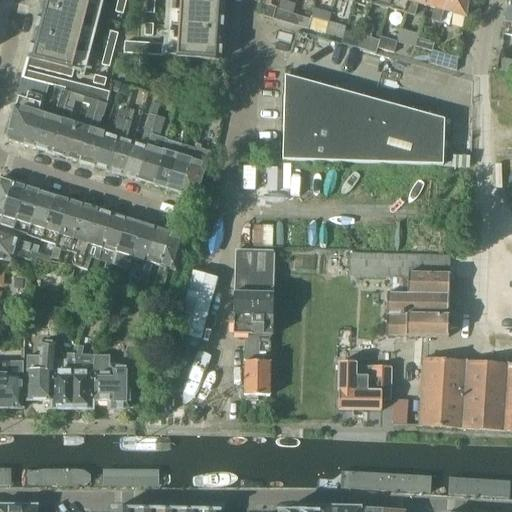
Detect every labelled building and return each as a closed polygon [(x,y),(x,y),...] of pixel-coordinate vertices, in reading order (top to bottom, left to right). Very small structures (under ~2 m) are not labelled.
[(35,32),(28,60),(29,60),(40,63),(51,66),(63,69),(71,71),(78,43),(85,16),(89,0),(43,0),(42,5),(35,32)] [(181,0),(180,28),(165,27),(163,47),(162,57),(219,61),(221,31),(223,3),(223,0),(181,0)] [(273,20),(276,9),(278,0),(265,0),(265,6),(264,17),(273,20)] [(371,0),(370,5),(388,10),(388,9),(390,0),(371,0)] [(406,15),(409,0),(390,0),(388,9),(406,15)] [(426,9),(428,0),(409,0),(406,15),(414,17),(417,7),(426,9)] [(447,0),(428,0),(426,9),(433,11),(430,22),(440,25),(447,0)] [(447,0),(440,25),(449,27),(452,15),(465,19),(467,0),(447,0)] [(511,36),(511,0),(509,0),(503,35),(511,36)] [(118,2),(115,13),(123,15),(126,4),(118,2)] [(147,2),(146,14),(154,15),(155,3),(147,2)] [(290,25),(293,13),(286,11),(276,9),(273,20),(290,25)] [(313,9),(310,18),(328,24),(329,21),(331,14),(313,9)] [(307,30),(310,18),(293,13),(290,25),(307,30)] [(329,24),(326,35),(343,40),(345,33),(347,29),(329,24)] [(145,25),(144,37),(152,37),(153,25),(145,25)] [(365,26),(361,38),(369,40),(373,28),(365,26)] [(419,34),(402,29),(398,43),(415,48),(418,39),(419,34)] [(110,32),(107,44),(115,46),(118,34),(110,32)] [(345,33),(343,40),(342,45),(358,50),(361,38),(345,33)] [(377,50),(379,43),(369,40),(361,38),(358,50),(376,55),(377,50)] [(418,39),(415,48),(432,52),(434,43),(418,39)] [(379,43),(377,50),(394,55),(397,44),(380,40),(379,43)] [(107,44),(104,55),(112,57),(115,46),(107,44)] [(430,57),(428,64),(437,66),(440,55),(432,52),(430,57)] [(104,55),(101,66),(109,68),(112,57),(104,55)] [(511,74),(511,61),(498,59),(496,72),(511,74)] [(29,60),(27,67),(38,70),(40,63),(29,60)] [(40,63),(38,70),(49,73),(51,66),(40,63)] [(51,66),(49,73),(61,76),(63,69),(51,66)] [(63,69),(61,76),(72,79),(74,71),(71,71),(63,69)] [(37,74),(25,71),(24,78),(35,81),(37,74)] [(47,77),(37,74),(35,81),(46,84),(47,77)] [(106,79),(94,76),(92,83),(104,86),(106,79)] [(56,87),(58,80),(47,77),(46,84),(56,87)] [(308,163),(328,89),(285,77),(283,142),(282,162),(308,163)] [(40,84),(21,79),(6,137),(8,142),(21,145),(40,84)] [(69,82),(58,80),(56,87),(67,90),(69,82)] [(80,85),(69,82),(67,90),(78,92),(80,85)] [(120,91),(122,85),(113,82),(112,86),(110,92),(118,95),(120,91)] [(40,84),(21,145),(36,150),(47,115),(41,113),(49,86),(40,84)] [(89,95),(91,88),(80,85),(78,92),(89,95)] [(130,87),(122,85),(120,91),(128,94),(130,87)] [(102,91),(91,88),(89,95),(100,98),(102,91)] [(351,95),(328,89),(308,163),(333,164),(351,95)] [(47,115),(36,150),(50,154),(69,93),(65,91),(61,91),(54,117),(47,115)] [(110,93),(102,91),(100,98),(99,102),(107,104),(110,93)] [(84,97),(69,93),(50,154),(65,159),(76,123),(70,121),(75,102),(82,104),(84,97)] [(351,95),(333,164),(357,164),(375,102),(351,95)] [(83,125),(76,123),(65,159),(79,164),(97,106),(99,102),(84,97),(82,104),(89,106),(83,125)] [(375,102),(357,164),(443,167),(444,121),(375,102)] [(152,104),(149,115),(157,117),(161,106),(152,104)] [(94,168),(105,133),(98,131),(104,108),(97,106),(79,164),(94,168)] [(200,120),(203,112),(192,108),(189,116),(200,120)] [(127,112),(126,112),(119,109),(117,117),(112,136),(105,133),(94,168),(108,173),(127,112)] [(123,177),(134,142),(126,140),(133,118),(134,111),(127,109),(126,112),(127,112),(108,173),(123,177)] [(134,142),(123,177),(137,182),(157,117),(150,115),(149,115),(140,144),(134,142)] [(206,122),(219,127),(222,120),(209,115),(206,122)] [(157,117),(137,182),(152,186),(166,140),(159,138),(165,119),(157,117)] [(166,140),(152,186),(166,191),(181,145),(166,140)] [(181,195),(195,150),(181,145),(166,191),(181,195)] [(197,145),(195,150),(181,195),(196,200),(211,153),(201,150),(202,146),(197,145)] [(466,171),(467,161),(453,161),(453,167),(453,171),(466,171)] [(0,221),(12,183),(0,178),(0,221)] [(0,227),(13,232),(27,187),(12,183),(0,221),(0,227)] [(26,237),(41,192),(27,187),(13,232),(22,235),(22,236),(26,237)] [(45,231),(55,196),(41,192),(26,237),(41,241),(42,241),(45,231)] [(69,201),(55,196),(45,231),(42,241),(56,245),(69,201)] [(69,201),(56,245),(55,249),(52,259),(58,260),(61,250),(69,253),(84,206),(69,201)] [(82,262),(98,210),(84,206),(69,253),(76,255),(74,261),(72,267),(80,270),(82,264),(82,263),(82,262)] [(101,250),(112,215),(98,210),(82,262),(82,263),(82,264),(89,266),(94,248),(101,250)] [(112,215),(101,250),(98,262),(112,266),(127,219),(112,215)] [(142,224),(127,219),(112,266),(127,271),(131,259),(142,224)] [(142,224),(131,259),(138,261),(132,279),(139,282),(140,279),(156,228),(142,224)] [(20,242),(22,236),(22,235),(13,232),(0,227),(0,243),(37,255),(40,247),(20,242)] [(159,268),(170,233),(156,228),(140,279),(148,282),(153,266),(159,268)] [(170,233),(159,268),(153,289),(162,292),(168,274),(166,274),(167,270),(174,273),(185,238),(170,233)] [(0,263),(13,264),(15,258),(35,264),(37,255),(0,243),(0,263)] [(271,402),(272,338),(274,276),(274,252),(235,251),(233,338),(244,338),(243,397),(246,397),(246,402),(271,402)] [(448,339),(450,257),(349,254),(348,277),(357,278),(387,278),(386,337),(424,338),(448,339)] [(217,281),(191,275),(174,341),(199,347),(217,281)] [(139,282),(137,291),(135,300),(150,303),(152,296),(146,294),(149,284),(139,282)] [(118,297),(121,289),(105,285),(102,293),(118,297)] [(122,288),(121,290),(120,296),(135,300),(137,291),(122,288)] [(106,312),(109,304),(96,299),(93,308),(106,312)] [(153,303),(143,313),(153,323),(163,313),(153,303)] [(141,361),(150,337),(141,335),(135,360),(141,361)] [(150,337),(141,361),(149,363),(154,338),(150,337)] [(56,373),(56,360),(57,342),(40,342),(40,358),(27,358),(26,402),(51,402),(52,373),(56,373)] [(93,371),(94,363),(96,356),(82,355),(84,348),(79,346),(76,354),(74,361),(73,361),(72,411),(93,411),(93,403),(93,373),(93,371)] [(170,381),(179,354),(168,351),(160,377),(170,381)] [(52,373),(51,402),(51,410),(72,411),(73,361),(74,361),(76,354),(66,354),(66,360),(56,360),(56,373),(52,373)] [(108,357),(96,356),(94,363),(93,403),(108,403),(108,411),(133,411),(134,384),(142,384),(142,365),(108,365),(108,357)] [(511,433),(511,364),(425,360),(425,358),(423,358),(419,428),(511,433)] [(0,364),(0,409),(22,410),(22,376),(6,375),(6,365),(0,364)] [(380,412),(380,404),(390,404),(392,369),(354,369),(354,364),(339,364),(338,411),(380,412)] [(405,427),(406,404),(394,404),(394,427),(405,427)] [(0,470),(0,487),(14,488),(13,470),(0,470)] [(23,471),(23,488),(85,489),(92,485),(92,478),(83,472),(23,471)] [(104,472),(103,488),(166,489),(166,473),(104,472)] [(341,474),(340,491),(431,496),(431,479),(341,474)] [(448,480),(448,496),(508,501),(509,484),(448,480)]
